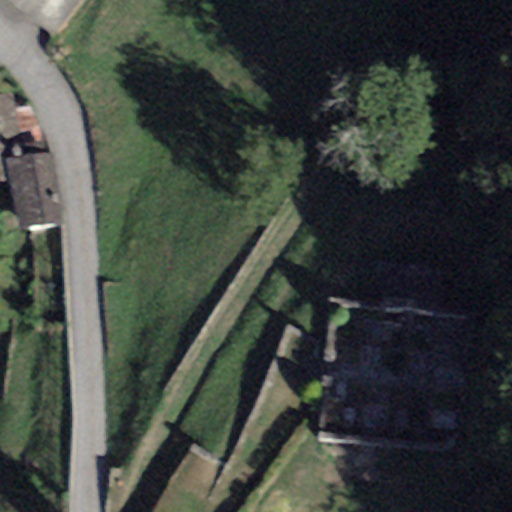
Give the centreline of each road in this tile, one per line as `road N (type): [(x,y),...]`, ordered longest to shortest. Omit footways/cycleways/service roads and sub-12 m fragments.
road 1 (track): [(120,511),(222,317),(326,153),(389,73),(418,0)]
road 2 (residential): [(95,511),(95,396),(75,149),(59,101),(0,43)]
